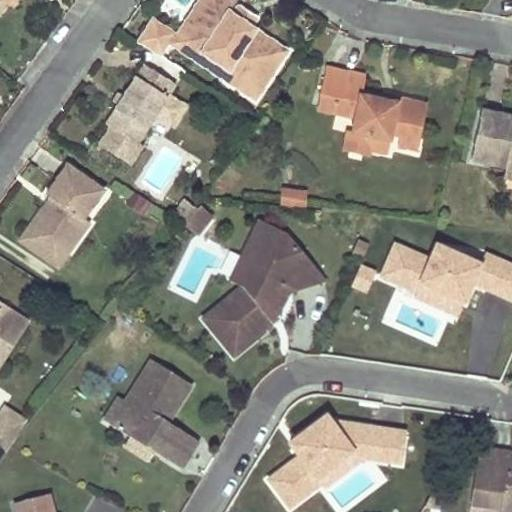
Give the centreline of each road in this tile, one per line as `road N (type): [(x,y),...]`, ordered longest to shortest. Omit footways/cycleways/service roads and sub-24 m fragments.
road 1 (residential): [(198,511),(271,390),(296,373),(328,370),(511,398)]
road 2 (residential): [(113,0),(0,158)]
road 3 (residential): [(511,38),(378,17),(340,0)]
